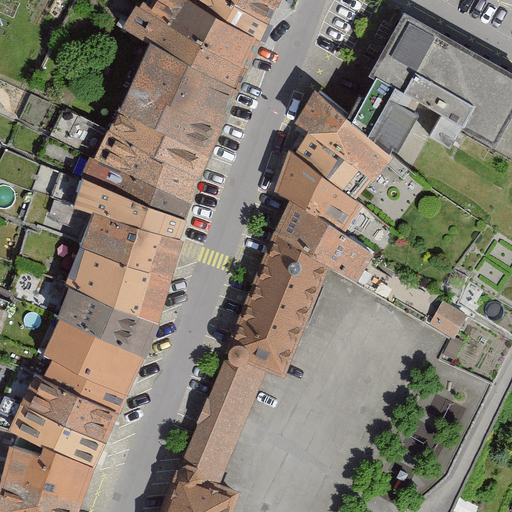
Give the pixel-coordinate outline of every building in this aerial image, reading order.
[(236,92),(256,40),(184,0),(159,0),(150,15),(138,9),(125,29),(152,46),(236,92)] [(184,0),(256,40),(273,6),(261,0),(184,0)] [(511,70),(421,20),(406,11),(369,74),(371,75),(416,100),(441,114),(428,136),(450,148),(463,125),(495,143),(511,111),(511,70)] [(207,157),(236,92),(152,46),(120,113),(207,157)] [(416,100),(371,75),(347,114),(388,146),(393,141),(398,145),(417,112),(411,109),(416,100)] [(299,123),(308,129),(353,164),(366,172),(388,146),(347,114),(318,92),(299,123)] [(189,203),(207,157),(120,113),(94,160),(189,203)] [(353,164),(308,129),(293,153),(338,181),(353,164)] [(338,181),(293,153),(290,151),(276,188),(295,201),(342,231),(362,197),(338,181)] [(177,238),(189,203),(94,160),(77,207),(98,215),(177,238)] [(372,250),(342,231),(295,201),(279,233),(326,260),(354,276),(372,250)] [(180,242),(177,238),(98,215),(85,249),(167,279),(180,242)] [(281,368),(326,260),(279,233),(232,348),(264,361),(281,368)] [(155,322),(167,279),(85,249),(68,287),(73,290),(155,322)] [(143,355),(155,322),(73,290),(62,319),(143,355)] [(0,334),(9,306),(0,303),(0,334)] [(467,321),(442,308),(430,330),(455,343),(467,321)] [(117,411),(143,355),(62,319),(46,356),(54,359),(45,379),(117,411)] [(264,361),(232,348),(212,398),(183,466),(216,478),(244,411),(264,361)] [(88,469),(117,411),(45,379),(38,377),(11,437),(88,469)] [(0,511),(76,511),(88,469),(11,437),(0,478),(0,511)] [(216,478),(183,466),(166,511),(224,511),(235,485),(216,478)]
